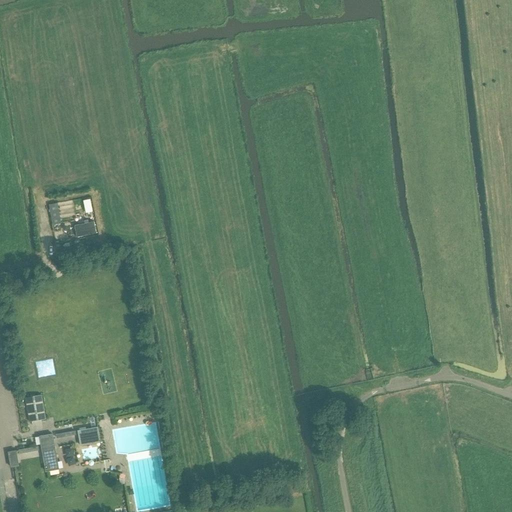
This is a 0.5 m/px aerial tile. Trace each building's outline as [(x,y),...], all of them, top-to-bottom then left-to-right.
[(86,213),(92,211),(89,199),(84,201),(86,213)] [(96,233),(94,221),(74,225),(77,237),(96,233)] [(25,398),(30,422),(46,419),(41,395),(25,398)] [(80,443),(81,446),(100,442),(98,427),(78,431),(80,443)] [(49,435),(39,436),(42,449),(51,448),(49,435)] [(8,452),(11,467),(14,467),(19,466),(18,461),(16,451),(8,452)] [(54,459),(32,463),(37,493),(59,489),(54,459)]
